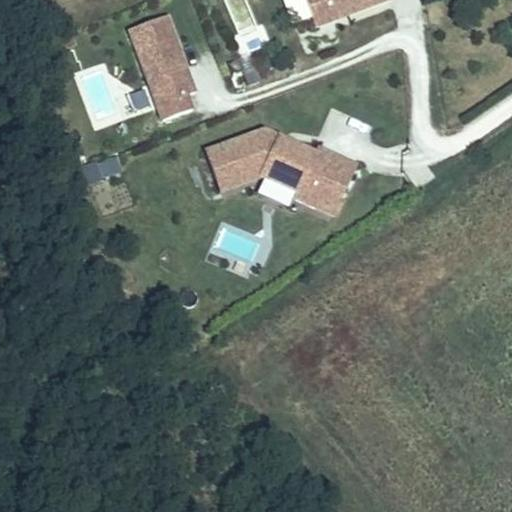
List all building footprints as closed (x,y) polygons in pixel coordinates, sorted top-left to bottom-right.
[(305,0),(314,23),(338,14),(336,9),(348,5),(350,10),(379,0),(305,0)] [(350,10),(348,5),(336,9),(338,14),(350,10)] [(181,51),(167,10),(129,23),(161,114),(191,104),(186,89),(194,87),(185,63),(179,65),(175,53),(181,51)] [(75,36),(70,22),(50,29),(56,44),(75,36)] [(185,63),(181,51),(175,53),(179,65),(185,63)] [(243,65),(239,55),(228,59),(232,69),(243,65)] [(353,158),(317,141),(314,145),(297,137),(294,144),(275,135),(278,129),(262,121),(205,140),(218,180),(259,166),(296,183),(294,189),(313,198),(321,181),(338,189),(353,158)] [(297,137),(278,129),(275,135),(294,144),(297,137)] [(98,181),(121,173),(116,158),(93,165),(98,181)] [(330,205),(338,189),(321,181),(313,198),(330,205)]
